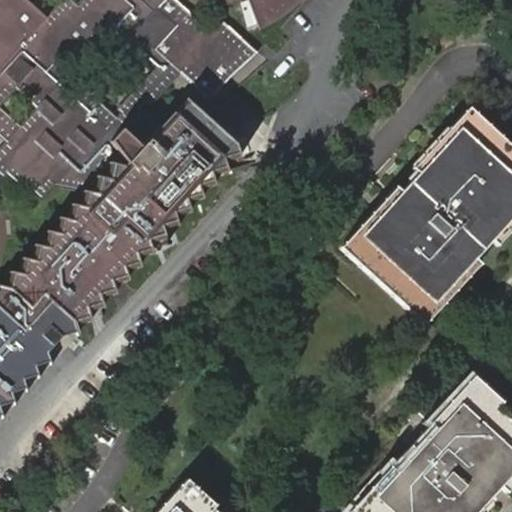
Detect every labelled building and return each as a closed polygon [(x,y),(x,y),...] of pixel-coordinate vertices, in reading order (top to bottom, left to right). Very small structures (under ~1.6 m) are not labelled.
[(26,261),(23,275),(14,273),(9,290),(0,289),(0,418),(77,333),(72,320),(88,315),(85,307),(100,301),(97,293),(113,289),(110,279),(125,275),(122,266),(138,261),(135,253),(150,248),(147,240),(164,233),(160,225),(175,220),(172,212),(188,207),(185,199),(200,193),(197,185),(212,180),(210,171),(225,166),(223,158),(237,154),(234,145),(185,99),(162,124),(146,109),(180,73),(209,100),(257,53),(213,13),(206,28),(175,0),(79,0),(77,3),(73,0),(65,0),(34,35),(14,16),(0,30),(0,138),(4,142),(0,147),(0,177),(2,180),(5,175),(22,190),(25,187),(41,202),(55,187),(86,194),(83,209),(75,207),(72,222),(63,220),(60,235),(51,234),(48,248),(39,246),(35,262),(26,261)] [(421,178),(404,197),(416,209),(392,234),(376,218),(348,249),(421,316),(449,285),(444,281),(476,246),(485,237),(496,225),(501,229),(511,217),(511,156),(469,118),(428,162),(433,166),(421,178)] [(416,209),(404,197),(399,193),(376,218),(392,234),(416,209)] [(490,242),(485,237),(476,246),(482,251),(490,242)] [(435,449),(429,443),(419,453),(409,465),(399,475),(396,472),(359,511),(480,511),(491,500),(489,498),(486,495),(478,504),(460,489),(478,469),(495,484),(499,487),(511,472),(511,424),(472,389),(436,429),(439,432),(445,438),(435,449)] [(439,432),(429,443),(435,449),(445,438),(439,432)] [(478,504),(486,495),(495,484),(478,469),(460,489),(478,504)] [(208,511),(186,492),(167,511),(208,511)]
